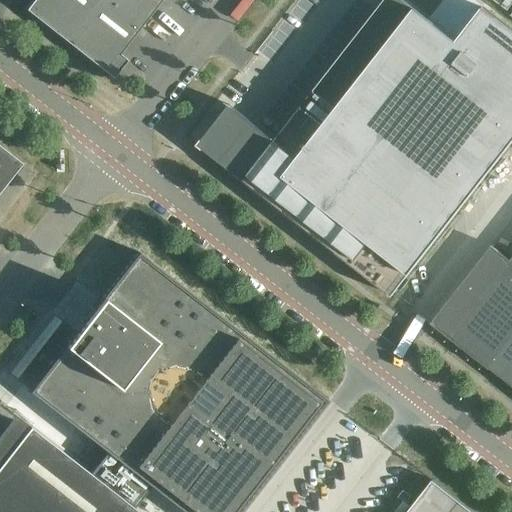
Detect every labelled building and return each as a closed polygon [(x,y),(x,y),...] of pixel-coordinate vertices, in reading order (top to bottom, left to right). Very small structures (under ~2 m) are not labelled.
[(119,53),(161,0),(33,0),(26,9),(113,78),(127,60),(119,53)] [(384,0),(275,140),(230,104),(199,144),(392,296),(511,143),(511,28),(483,6),(457,39),(406,0),(384,0)] [(0,190),(16,169),(15,159),(0,147),(0,190)] [(492,245),(432,322),(432,323),(451,338),(489,368),(490,368),(511,385),(511,258),(511,260),(492,245)] [(141,253),(32,393),(111,454),(94,476),(138,511),(155,489),(184,511),(248,511),(333,403),(141,253)] [(0,511),(139,511),(138,511),(94,476),(31,427),(0,466),(0,511)] [(474,511),(433,480),(407,511),(474,511)]
